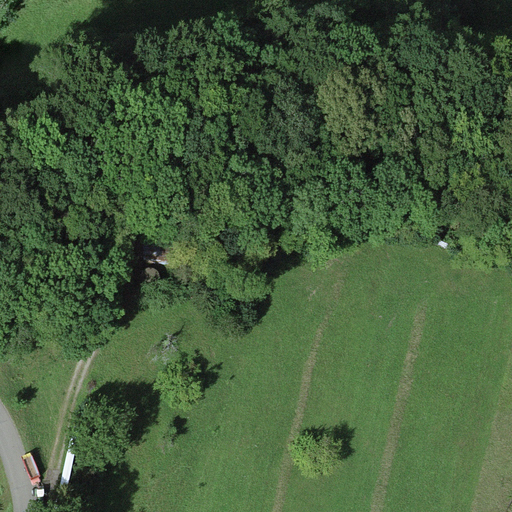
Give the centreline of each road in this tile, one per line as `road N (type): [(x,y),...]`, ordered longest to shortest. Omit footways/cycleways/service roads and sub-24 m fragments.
road 1 (track): [(0,110),(60,122),(115,154),(139,203),(123,279),(85,348),(53,477),(34,511)]
road 2 (track): [(455,511),(506,276)]
